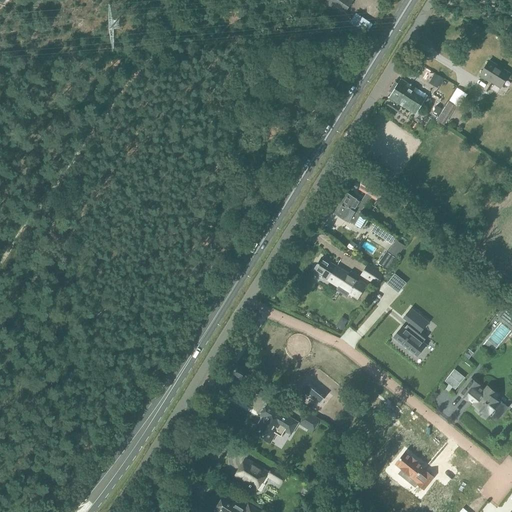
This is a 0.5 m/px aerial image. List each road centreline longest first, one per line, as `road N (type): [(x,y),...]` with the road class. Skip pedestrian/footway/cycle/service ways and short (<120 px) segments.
road 1 (unclassified): [(110,511),(432,0)]
road 2 (primary): [(190,355),(410,0)]
road 3 (track): [(0,262),(151,56),(213,0)]
road 4 (primary): [(190,355),(69,511)]
road 5 (primary): [(91,511),(190,355)]
